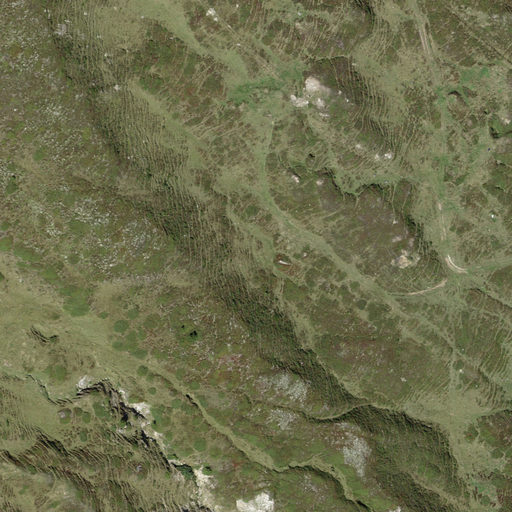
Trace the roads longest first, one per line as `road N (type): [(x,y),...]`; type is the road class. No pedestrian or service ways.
road 1 (track): [(410,0),(442,99),(441,224),(458,271)]
road 2 (track): [(458,271),(420,293),(379,290),(285,220),(262,181)]
